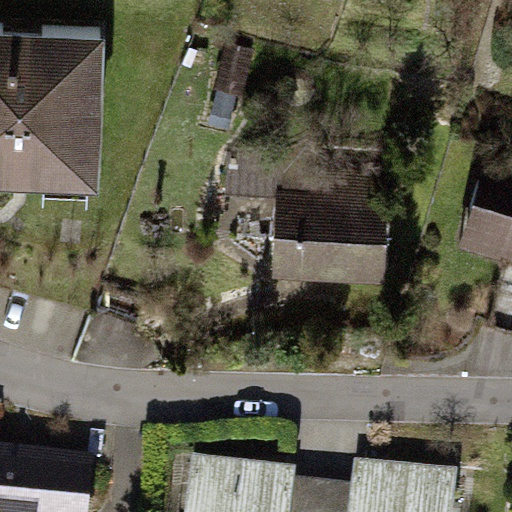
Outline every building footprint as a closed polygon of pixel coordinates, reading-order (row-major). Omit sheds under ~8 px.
[(6,24),(0,23),(0,166),(47,168),(48,153),(91,154),(90,170),(98,171),(104,28),(45,26),(45,35),(6,33),(6,24)] [(283,194),(280,265),(385,269),(389,173),(326,170),(325,194),(284,192),(286,158),(233,155),(232,191),(283,194)] [(511,162),(502,159),(495,184),(482,180),(473,207),(487,211),(480,233),(511,243),(511,248),(509,258),(511,258),(511,162)] [(86,511),(91,467),(0,457),(0,511),(86,511)] [(323,511),(327,485),(292,481),(293,475),(200,465),(195,511),(323,511)] [(361,489),(327,485),(323,511),(452,511),(456,480),(363,471),(361,489)]
